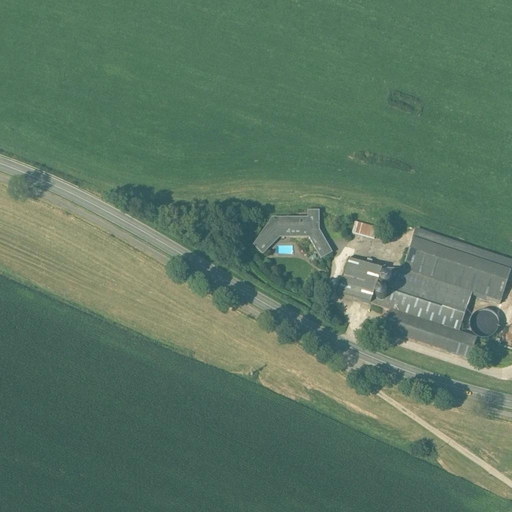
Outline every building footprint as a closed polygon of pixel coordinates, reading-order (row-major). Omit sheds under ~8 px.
[(307,220),(279,220),(279,225),(270,225),(253,247),(262,256),(280,238),(280,237),(285,237),(285,238),(308,238),(315,251),(326,245),(317,229),(318,227),(319,227),(319,213),(307,213),(307,220)] [(376,231),(354,226),(352,234),(374,240),(376,231)] [(511,269),(511,262),(416,231),(413,241),(511,273),(511,269)] [(511,273),(413,241),(403,272),(381,271),(370,306),(390,312),(459,334),(473,293),(501,302),(511,273)] [(326,245),(315,251),(320,261),(331,255),(326,245)] [(381,271),(350,261),(339,295),(370,306),(381,271)] [(459,334),(390,312),(383,334),(469,361),(476,339),(459,334)] [(486,312),(482,312),(478,313),(475,315),(473,318),(471,322),(470,325),(470,329),(471,333),(473,336),(476,338),(479,340),(483,341),(487,341),(490,340),(494,338),(496,335),(498,332),(499,328),(499,324),(498,321),(496,317),(493,315),(489,313),(486,312)]
